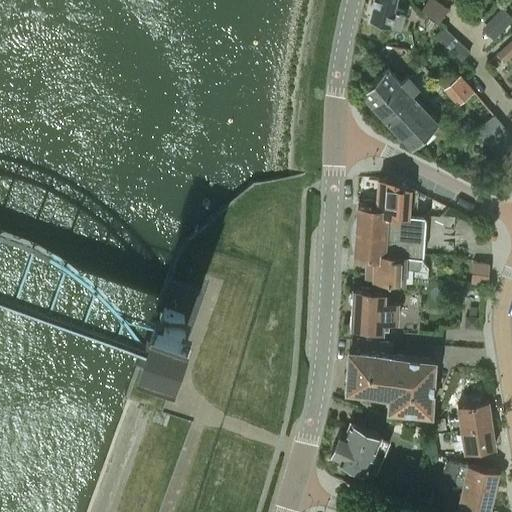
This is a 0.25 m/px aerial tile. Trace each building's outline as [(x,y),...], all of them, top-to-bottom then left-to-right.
[(394,7),(395,0),(372,0),(368,19),(389,24),(390,23),(400,25),(403,9),(394,7)] [(439,22),(448,7),(437,0),(426,0),(420,10),(439,22)] [(496,36),(511,19),(511,13),(502,4),(483,24),(496,36)] [(461,59),(470,50),(443,25),(434,34),(461,59)] [(503,61),(511,53),(511,50),(506,44),(496,53),(503,61)] [(401,83),(390,72),(385,67),(360,93),(411,146),(438,118),(412,91),(419,85),(409,75),(401,83)] [(473,88),(461,75),(460,74),(443,88),(445,90),(437,97),(447,109),(452,104),(454,105),(473,88)] [(504,164),(511,156),(511,135),(493,113),(475,128),(504,164)] [(409,186),(393,178),(378,177),(375,206),(387,206),(386,211),(408,212),(409,186)] [(387,206),(375,206),(357,205),(353,256),(366,256),(373,257),(373,256),(383,257),(384,252),(423,255),(426,213),(408,212),(386,211),(387,206)] [(366,256),(365,277),(372,277),(404,279),(427,280),(427,279),(428,265),(422,260),(423,255),(384,252),(383,257),(373,256),(373,257),(366,256)] [(472,260),(470,282),(486,283),(487,261),(472,260)] [(383,299),(384,290),(352,287),(348,340),(381,342),(382,319),(396,320),(397,300),(383,299)] [(171,347),(184,312),(164,305),(151,339),(171,347)] [(478,315),(466,315),(465,327),(477,327),(478,315)] [(392,342),(381,342),(348,340),(345,391),(388,394),(388,407),(430,410),(434,357),(391,354),(392,342)] [(450,429),(491,423),(487,400),(456,404),(458,415),(448,417),(450,429)] [(364,407),(359,417),(376,425),(380,413),(364,407)] [(432,430),(446,428),(444,418),(435,419),(432,430)] [(405,424),(389,419),(387,427),(389,431),(398,434),(402,432),(405,424)] [(364,469),(379,433),(350,421),(345,433),(340,431),(330,455),(350,463),(350,467),(358,470),(361,468),(364,469)] [(486,447),(494,446),(491,423),(450,429),(452,441),(462,439),(464,450),(474,449),(486,447)] [(425,443),(429,432),(414,427),(410,437),(425,443)] [(486,447),(474,449),(475,457),(488,455),(486,447)] [(476,511),(487,511),(498,469),(446,458),(440,481),(462,486),(457,508),(476,511)]
